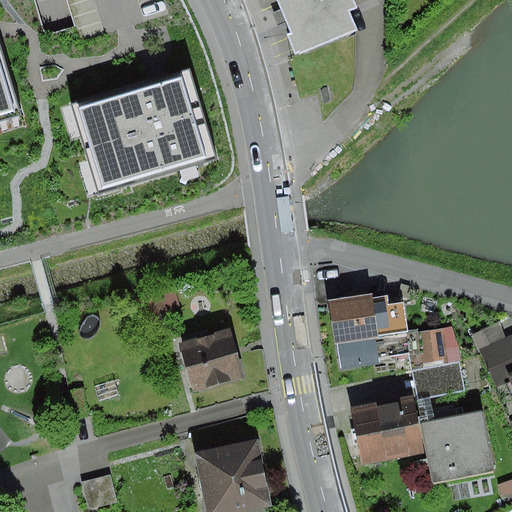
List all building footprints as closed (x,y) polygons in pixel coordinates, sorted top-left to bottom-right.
[(278,0),(302,56),(360,31),(352,11),(361,7),(357,0),(278,0)] [(0,124),(23,118),(0,45),(0,124)] [(161,83),(81,108),(105,190),(218,156),(190,74),(161,83)] [(387,296),(330,302),(340,365),(410,355),(412,370),(460,362),(461,361),(459,346),(453,328),(409,332),(405,304),(389,305),(387,296)] [(511,335),(505,321),(475,335),(501,391),(511,386),(511,335)] [(232,329),(178,344),(192,396),(247,381),(239,351),(232,329)] [(460,362),(412,370),(418,398),(465,390),(460,362)] [(423,400),(365,411),(374,461),(432,451),(423,400)] [(493,408),(433,419),(444,478),(504,467),(493,408)] [(270,511),(258,446),(192,458),(202,511),(270,511)] [(117,505),(111,476),(81,482),(87,511),(117,505)]
